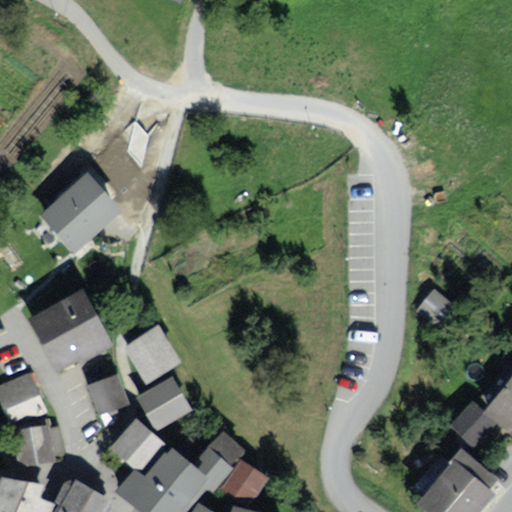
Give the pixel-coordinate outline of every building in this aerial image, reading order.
[(119,208),(87,175),(50,210),(81,243),(119,208)] [(59,371),(118,342),(90,286),(31,315),(59,371)] [(468,309),(450,296),(436,315),(454,328),(468,309)] [(162,322),(126,345),(150,381),(185,358),(162,322)] [(511,355),(461,416),(486,437),(501,419),(511,428),(511,355)] [(121,373),(94,381),(104,410),(130,402),(121,373)] [(176,375),(142,395),(163,432),(198,412),(176,375)] [(35,380),(4,393),(16,422),(47,409),(35,380)] [(166,437),(139,415),(115,445),(142,467),(166,437)] [(56,424),(18,429),(21,454),(60,449),(56,424)] [(146,474),(135,466),(118,487),(149,511),(187,511),(217,475),(173,440),(146,474)] [(236,466),(211,445),(201,457),(225,478),(236,466)] [(482,511),(499,492),(456,456),(418,501),(431,511),(482,511)] [(273,476),(244,461),(230,488),(259,504),(273,476)] [(54,475),(5,474),(0,485),(0,511),(57,511),(63,499),(46,491),(54,475)] [(80,479),(60,511),(106,511),(114,499),(80,479)] [(219,511),(201,500),(193,511),(219,511)] [(271,511),(239,503),(236,511),(271,511)]
